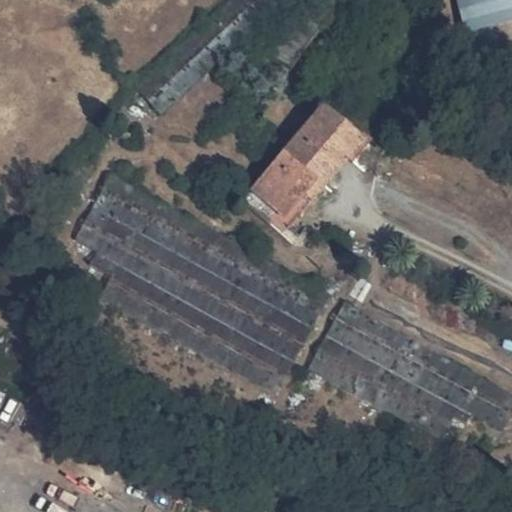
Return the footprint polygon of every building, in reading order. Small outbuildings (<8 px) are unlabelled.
[(511,0),(461,0),(466,29),(511,20),(511,0)] [(237,89),(246,94),(275,53),(263,46),(237,89)] [(288,61),(275,53),(246,94),(262,104),(288,61)] [(162,112),(179,97),(156,72),(139,87),(162,112)] [(218,159),(226,161),(225,159),(236,124),(229,119),(234,110),(227,109),(218,159)] [(246,111),(234,110),(229,119),(236,124),(225,159),(226,161),(236,162),(246,111)] [(301,144),(256,206),(246,221),(273,240),(278,233),(288,240),(308,213),(305,211),(315,184),(321,165),(314,159),(305,147),(301,144)] [(315,184),(326,188),(340,170),(305,147),(314,159),(321,165),(315,184)] [(308,213),(326,188),(315,184),(305,211),(308,213)] [(262,254),(273,240),(246,221),(236,235),(262,254)] [(262,254),(236,235),(227,248),(239,256),(257,269),(264,273),(288,240),(278,233),(273,240),(262,254)]
